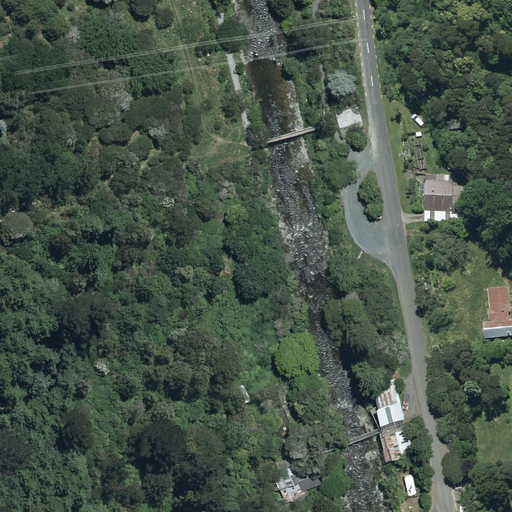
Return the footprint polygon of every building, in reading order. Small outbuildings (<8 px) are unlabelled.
[(361,124),(358,108),(336,113),(339,129),(361,124)] [(468,178),(428,177),(427,222),(467,222),(468,178)] [(511,321),(511,322),(511,291),(490,292),(491,324),(485,324),(486,339),(511,338),(511,321)] [(408,440),(394,375),(371,380),(384,442),(382,442),(386,462),(406,458),(402,441),(408,440)] [(300,459),(273,469),(286,503),(313,492),(300,459)]
